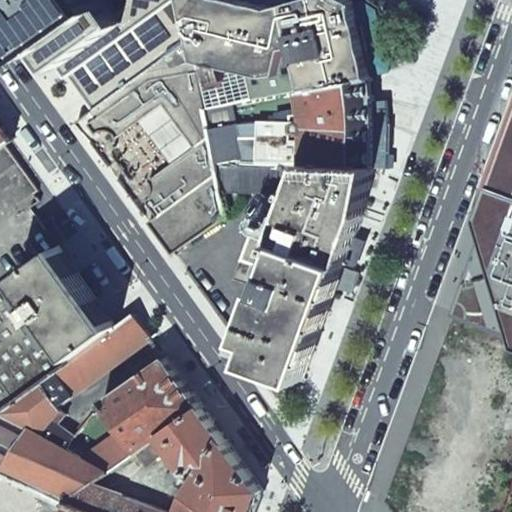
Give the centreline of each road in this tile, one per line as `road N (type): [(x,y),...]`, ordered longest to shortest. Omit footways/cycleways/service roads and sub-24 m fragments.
road 1 (secondary): [(0,62),(327,511)]
road 2 (residential): [(335,511),(511,24)]
